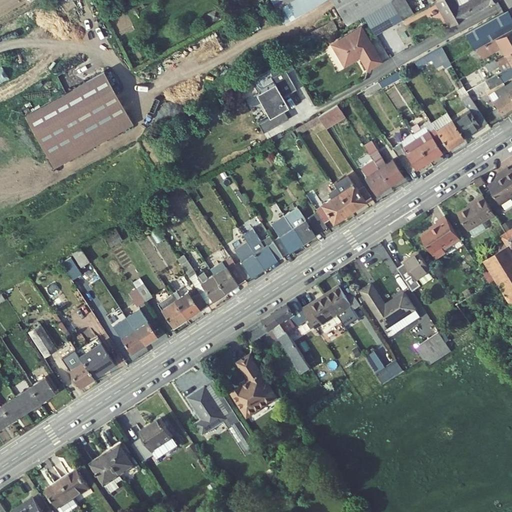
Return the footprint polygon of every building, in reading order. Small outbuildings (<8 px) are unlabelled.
[(310,0),(270,0),(280,17),(310,0)] [(333,0),(350,28),(369,17),(395,3),(393,0),(333,0)] [(415,16),(405,0),(399,0),(395,3),(369,17),(380,35),(415,16)] [(495,0),(470,0),(456,9),(451,0),(439,0),(436,2),(449,26),(495,0)] [(511,20),(507,11),(465,35),(475,50),(511,29),(511,20)] [(374,70),(388,61),(367,27),(338,45),(351,66),(366,57),(374,70)] [(511,51),(511,29),(475,50),(469,54),(472,58),(476,56),(479,61),(505,47),(509,54),(511,51)] [(511,51),(509,54),(497,60),(501,66),(511,61),(511,62),(511,51)] [(433,54),(418,62),(422,68),(436,60),(433,54)] [(511,77),(511,67),(499,75),(503,83),(511,77)] [(299,91),(288,70),(273,78),(277,85),(260,94),(267,105),(265,106),(272,118),(261,125),(266,134),(291,120),(286,111),(291,108),(285,98),(299,91)] [(138,124),(108,72),(30,116),(60,169),(138,124)] [(485,82),(468,92),(473,100),(480,96),(479,93),(489,88),(485,82)] [(511,96),(508,90),(492,100),(500,111),(511,103),(511,96)] [(343,104),(324,116),(332,129),(351,117),(343,104)] [(476,105),(453,120),(463,137),(487,122),(476,105)] [(437,128),(438,131),(449,146),(463,137),(453,120),(452,118),(437,128)] [(438,131),(419,143),(429,159),(449,146),(438,131)] [(419,143),(399,156),(409,172),(429,159),(419,143)] [(368,175),(366,176),(376,193),(390,184),(379,168),(372,156),(361,163),(368,175)] [(391,160),(379,168),(390,184),(402,177),(391,160)] [(335,183),(338,188),(352,209),(372,197),(365,187),(358,191),(348,175),(335,183)] [(511,203),(511,191),(504,177),(497,181),(499,185),(495,187),(487,191),(499,211),(511,203)] [(485,186),(481,181),(477,184),(480,190),(485,186)] [(333,198),(324,204),(334,221),(352,209),(338,188),(329,193),(333,198)] [(492,217),(481,197),(473,202),(475,205),(468,209),(457,215),(467,232),(492,217)] [(318,211),(293,227),(302,242),(328,226),(318,211)] [(459,245),(445,223),(436,228),(438,232),(421,242),(435,265),(446,258),(443,255),(459,245)] [(293,227),(274,239),(283,254),(302,242),(293,227)] [(116,228),(103,235),(109,248),(123,241),(116,228)] [(248,243),(264,267),(283,254),(274,239),(271,236),(260,243),(251,229),(243,235),(248,243)] [(511,236),(511,235),(500,241),(507,253),(485,266),(509,309),(511,307),(511,236)] [(241,261),(235,265),(244,279),(264,267),(248,243),(235,251),(241,261)] [(86,259),(79,249),(73,253),(79,263),(86,259)] [(401,275),(393,279),(404,295),(430,277),(417,259),(399,272),(401,275)] [(232,260),(213,272),(225,291),(236,284),(237,285),(244,279),(235,265),(232,260)] [(199,282),(194,286),(205,304),(225,291),(213,272),(203,279),(202,277),(198,280),(199,282)] [(135,282),(137,286),(146,299),(147,300),(154,295),(142,277),(135,282)] [(137,286),(129,291),(138,305),(146,299),(137,286)] [(174,291),(169,294),(184,317),(205,304),(194,286),(177,297),(174,291)] [(369,292),(358,299),(384,335),(396,327),(385,310),(383,312),(369,292)] [(112,293),(100,301),(114,322),(126,315),(112,293)] [(169,294),(155,304),(170,326),(184,317),(169,294)] [(335,294),(321,303),(333,320),(346,311),(350,317),(357,312),(348,299),(341,304),(335,294)] [(399,301),(385,310),(396,327),(410,317),(399,301)] [(321,303),(300,318),(305,326),(312,335),(333,320),(321,303)] [(292,306),(286,310),(299,330),(305,326),(300,318),(292,306)] [(286,310),(269,321),(282,341),(299,330),(286,310)] [(269,321),(241,339),(248,349),(265,338),(268,343),(272,340),(277,347),(280,345),(284,351),(287,348),(282,341),(269,321)] [(150,323),(136,331),(146,346),(159,337),(150,323)] [(42,326),(30,333),(46,358),(58,351),(42,326)] [(136,331),(123,339),(132,354),(146,346),(136,331)] [(433,338),(413,351),(421,363),(441,349),(433,338)] [(79,353),(85,363),(95,379),(116,366),(99,340),(79,353)] [(366,356),(375,372),(385,367),(375,350),(366,356)] [(251,383),(248,385),(263,409),(277,400),(250,359),(240,366),(251,383)] [(398,360),(376,372),(382,383),(404,372),(398,360)] [(85,363),(72,371),(82,387),(95,379),(85,363)] [(46,378),(31,388),(43,406),(48,402),(46,399),(56,393),(46,378)] [(248,385),(233,395),(248,419),(263,409),(248,385)] [(204,387),(191,396),(214,430),(227,421),(204,387)] [(31,388),(17,398),(26,412),(36,406),(38,409),(43,406),(31,388)] [(191,396),(187,399),(203,422),(195,427),(203,438),(214,430),(191,396)] [(17,398),(2,407),(13,425),(18,422),(16,419),(26,412),(17,398)] [(0,404),(0,429),(6,425),(8,428),(13,425),(2,407),(0,404)] [(160,421),(140,435),(157,461),(176,449),(171,441),(173,439),(160,421)] [(240,424),(232,429),(243,446),(251,441),(240,424)] [(122,447),(106,457),(119,477),(134,467),(122,447)] [(106,457),(91,467),(109,496),(119,490),(116,485),(122,481),(119,477),(106,457)] [(78,473),(62,483),(74,502),(90,492),(78,473)] [(62,483),(46,493),(48,496),(45,498),(48,502),(51,500),(58,511),(75,511),(78,510),(74,502),(62,483)] [(38,511),(32,502),(15,511),(47,511),(38,511)]
